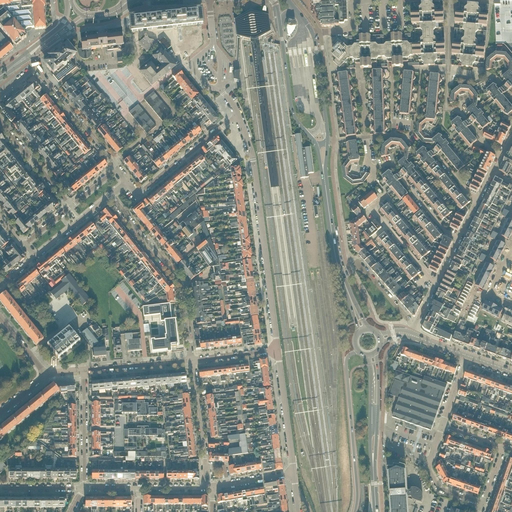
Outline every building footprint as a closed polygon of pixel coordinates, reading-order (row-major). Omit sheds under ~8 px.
[(1,12),(0,12),(0,27),(16,47),(27,38),(23,33),(27,29),(27,30),(28,30),(29,29),(29,28),(35,28),(35,30),(46,29),(43,7),(45,7),(44,0),(0,0),(0,6),(1,12)] [(313,0),(314,3),(322,3),(323,27),(335,27),(335,26),(339,26),(340,25),(340,24),(344,24),(344,20),(348,20),(347,2),(340,2),(339,0),(313,0)] [(511,0),(499,1),(498,1),(494,1),(494,2),(494,5),(495,12),(495,28),(496,44),(497,44),(501,44),(504,44),(509,50),(511,53),(511,0)] [(444,23),(443,12),(438,12),(438,7),(435,7),(433,5),(433,2),(422,2),(422,5),(420,8),(417,8),(417,13),(412,13),(412,24),(417,24),(417,29),(421,29),(423,31),(423,34),(434,34),(434,31),(436,28),(439,28),(439,23),(444,23)] [(487,27),(488,16),(483,15),(484,10),(481,10),(479,7),(479,4),(468,3),(468,6),(465,8),(462,8),(462,13),(457,13),(456,23),(461,24),(460,29),(463,30),(465,32),(465,35),(476,36),(476,33),(479,31),(482,31),(482,26),(487,27)] [(131,17),(130,18),(131,26),(131,28),(131,31),(132,31),(132,32),(133,32),(133,31),(137,31),(138,31),(142,30),(142,31),(143,30),(147,30),(148,30),(147,30),(152,29),(157,29),(162,28),(167,27),(167,28),(167,27),(172,27),(177,26),(177,27),(177,26),(181,26),(182,26),(187,25),(187,26),(187,25),(192,25),(197,24),(200,24),(202,24),(203,23),(201,10),(201,9),(200,9),(200,10),(196,10),(195,10),(191,11),(191,10),(190,11),(186,11),(185,11),(181,12),(180,12),(176,12),(175,12),(171,13),(170,13),(166,14),(166,13),(165,13),(165,14),(161,14),(160,14),(156,15),(156,14),(155,14),(155,15),(151,15),(150,15),(151,15),(146,16),(146,15),(146,16),(141,16),(136,17),(131,17)] [(269,16),(268,15),(255,12),(251,11),(246,13),(235,20),(234,20),(234,21),(235,21),(237,35),(236,36),(237,36),(237,38),(238,38),(240,39),(240,37),(250,40),(255,41),(259,38),(263,36),(271,31),(270,31),(270,28),(271,27),(271,25),(269,25),(268,16),(269,16)] [(293,21),(291,21),(289,21),(288,24),(287,26),(287,28),(288,34),(289,35),(291,34),(294,30),(295,27),(296,27),(295,21),(293,21)] [(152,39),(147,33),(146,32),(142,35),(143,37),(136,42),(147,55),(157,46),(159,44),(154,38),(152,39)] [(13,49),(1,35),(0,33),(0,40),(1,42),(9,52),(11,51),(12,51),(13,50),(13,49)] [(120,46),(123,45),(122,34),(106,36),(106,35),(105,35),(104,35),(104,36),(100,36),(99,36),(98,36),(98,37),(81,39),(83,49),(79,50),(79,54),(79,55),(79,56),(80,56),(80,57),(81,59),(83,59),(84,60),(86,60),(88,59),(89,58),(90,58),(90,57),(91,56),(91,55),(91,54),(91,49),(101,48),(101,49),(103,49),(102,48),(107,47),(107,51),(113,50),(124,49),(120,49),(120,46)] [(445,54),(445,44),(440,44),(439,38),(436,39),(434,37),(434,34),(423,34),(423,37),(421,39),(418,39),(418,45),(413,45),(414,56),(419,56),(419,61),(422,61),(424,63),(424,66),(435,66),(435,62),(437,60),(440,60),(440,54),(445,54)] [(413,45),(410,45),(408,43),(408,40),(403,40),(402,35),(391,35),(391,40),(386,41),(386,44),(384,46),(381,46),(382,57),(385,57),(387,59),(387,62),(393,62),(393,67),(403,66),(403,62),(409,61),(409,58),(411,56),(414,56),(413,45)] [(484,58),(485,47),(480,47),(481,41),(478,41),(476,39),(476,36),(465,35),(465,38),(462,40),(459,39),(459,45),(454,44),(453,55),(458,55),(457,61),(460,61),(462,64),(462,67),(473,68),(473,65),(475,63),(479,63),(479,58),(484,58)] [(372,63),(377,63),(377,59),(379,57),(382,57),(381,46),(378,46),(376,44),(376,41),(371,41),(371,36),(360,36),(360,42),(354,42),(354,45),(352,47),(350,47),(350,58),(353,58),(355,60),(355,63),(361,63),(361,68),(372,68),(372,63)] [(259,38),(255,41),(250,40),(251,41),(251,44),(271,189),(275,188),(279,187),(259,43),(259,41),(259,38)] [(350,47),(347,47),(339,39),(333,45),(336,48),(333,51),(336,53),(333,56),(336,59),(334,62),(340,68),(348,58),(350,58),(350,47)] [(6,55),(9,53),(8,53),(9,52),(1,42),(0,42),(0,43),(0,44),(0,48),(6,55)] [(75,54),(70,48),(68,45),(67,45),(67,46),(46,63),(45,63),(45,64),(52,72),(54,75),(53,76),(59,82),(64,78),(76,68),(69,60),(70,60),(71,61),(71,60),(73,58),(72,56),(74,54),(75,54)] [(164,53),(163,53),(161,50),(153,57),(157,62),(158,61),(163,67),(162,68),(160,66),(156,69),(158,70),(157,71),(151,64),(141,72),(151,85),(152,86),(176,67),(171,61),(169,58),(164,53)] [(496,62),(498,61),(496,53),(487,60),(493,63),(493,62),(495,61),(496,62)] [(504,59),(507,54),(496,53),(498,61),(501,61),(501,59),(504,59)] [(493,63),(487,60),(486,71),(495,68),(494,65),(492,65),(493,63)] [(373,92),(384,92),(384,89),(386,86),(384,84),(384,82),(383,80),(383,78),(386,76),(386,75),(383,73),(383,70),(372,71),(372,73),(370,76),(372,79),(372,81),(373,82),(373,84),(370,87),(373,89),(373,92)] [(505,79),(511,73),(511,72),(507,70),(505,72),(504,71),(501,71),(504,80),(505,80),(505,79)] [(181,72),(180,72),(180,71),(172,77),(175,80),(166,87),(168,89),(172,86),(183,76),(184,76),(182,74),(182,73),(181,72)] [(401,93),(412,94),(413,91),(415,89),(416,89),(415,89),(413,86),(413,84),(414,81),(416,78),(417,78),(416,78),(414,75),(414,73),(403,71),(403,74),(400,77),(403,80),(402,83),(402,85),(399,87),(402,90),(401,93)] [(340,95),(351,93),(351,91),(353,88),(350,86),(350,83),(349,80),(352,78),(352,77),(349,75),(348,72),(337,74),(338,77),(336,79),(336,80),(339,82),(339,84),(339,87),(337,90),(340,92),(340,95)] [(511,73),(505,79),(505,80),(508,83),(503,87),(506,90),(507,92),(511,88),(511,73)] [(425,95),(439,96),(439,94),(441,91),(442,91),(439,88),(440,85),(440,83),(442,81),(443,81),(440,78),(441,75),(430,74),(429,77),(427,79),(426,79),(427,79),(429,82),(429,84),(429,85),(428,87),(426,90),(425,90),(426,90),(428,93),(428,95),(425,95)] [(186,78),(185,78),(183,76),(172,86),(173,87),(176,85),(178,84),(180,87),(188,80),(186,78)] [(189,83),(189,82),(188,80),(180,87),(184,91),(191,86),(189,83)] [(34,81),(33,81),(29,84),(29,85),(41,99),(45,96),(43,94),(44,93),(37,84),(36,84),(34,81)] [(73,87),(75,85),(78,83),(76,81),(72,85),(69,82),(66,85),(65,84),(63,86),(64,87),(63,87),(67,92),(73,87)] [(497,86),(489,82),(487,85),(488,86),(487,87),(486,88),(488,93),(496,87),(497,86)] [(37,102),(41,99),(29,85),(28,86),(27,86),(25,87),(25,88),(31,95),(33,93),(37,98),(35,100),(37,102)] [(193,88),(191,86),(184,91),(182,92),(180,94),(176,97),(178,100),(186,93),(188,96),(195,89),(194,88),(193,88)] [(460,96),(463,95),(460,86),(452,93),(457,96),(459,94),(460,96)] [(468,93),(471,87),(460,86),(463,95),(466,94),(466,92),(468,92),(468,93)] [(70,97),(77,91),(73,87),(67,92),(69,94),(68,95),(70,97)] [(469,98),(478,96),(471,87),(468,93),(470,94),(469,96),(469,98)] [(499,91),(496,87),(488,93),(494,100),(498,106),(506,99),(503,95),(506,93),(507,92),(506,90),(503,87),(502,88),(499,91)] [(28,96),(31,95),(25,88),(24,88),(23,89),(23,90),(21,91),(33,105),(36,103),(34,101),(33,102),(28,96)] [(80,89),(77,91),(70,97),(72,99),(74,101),(83,94),(86,91),(85,90),(82,92),(80,89)] [(185,106),(192,100),(198,95),(197,93),(197,91),(195,89),(188,96),(186,97),(188,100),(184,104),(185,106)] [(33,106),(33,105),(21,91),(20,92),(19,92),(17,93),(17,94),(23,101),(29,109),(33,106)] [(384,92),(373,92),(373,95),(371,97),(370,97),(371,97),(373,100),(373,102),(373,105),(371,108),(374,110),(374,113),(385,113),(385,110),(387,107),(384,105),(384,103),(384,102),(384,101),(384,99),(387,97),(387,96),(384,94),(384,92)] [(351,93),(340,95),(341,98),(339,100),(338,100),(338,101),(339,101),(341,103),(342,105),(342,108),(340,111),(343,113),(343,116),(354,114),(354,112),(356,109),(353,107),(353,104),(352,101),(354,98),(355,98),(354,98),(352,96),(351,93)] [(412,96),(412,94),(401,93),(401,95),(398,98),(401,101),(400,103),(400,104),(400,106),(397,108),(400,111),(399,114),(410,115),(411,112),(413,110),(414,110),(413,110),(411,107),(411,105),(411,104),(412,102),(414,99),(415,99),(414,99),(412,96)] [(457,96),(452,93),(451,104),(460,102),(459,99),(457,98),(457,96)] [(20,103),(23,101),(17,94),(17,95),(16,95),(15,96),(13,98),(23,110),(25,109),(20,103)] [(78,106),(87,98),(83,94),(74,101),(76,103),(76,104),(78,106)] [(438,99),(439,96),(425,95),(425,97),(426,99),(425,100),(424,100),(425,100),(427,103),(427,105),(426,108),(424,111),(423,111),(424,111),(426,114),(426,116),(431,117),(437,117),(437,115),(439,113),(440,113),(440,112),(439,112),(437,110),(438,106),(438,104),(440,102),(441,102),(440,102),(438,99)] [(49,97),(48,97),(46,96),(35,105),(37,107),(42,102),(43,104),(49,99),(50,98),(49,97)] [(200,96),(199,96),(191,102),(194,105),(191,107),(193,109),(195,107),(203,100),(201,98),(202,97),(200,96)] [(477,106),(478,96),(469,98),(470,101),(472,101),(472,103),(472,104),(477,106)] [(25,112),(23,110),(13,98),(11,99),(9,100),(9,101),(18,112),(20,110),(21,112),(19,113),(21,115),(25,112)] [(52,101),(51,101),(49,99),(43,104),(38,109),(40,111),(45,106),(46,108),(53,103),(52,103),(53,102),(52,101)] [(501,110),(509,103),(506,99),(498,106),(501,110)] [(192,117),(197,113),(207,105),(205,103),(205,102),(204,101),(203,101),(203,100),(195,107),(198,110),(191,116),(192,117)] [(19,113),(18,112),(9,101),(5,104),(17,118),(21,115),(19,113)] [(88,105),(84,101),(78,106),(79,108),(80,108),(82,110),(88,105)] [(92,105),(94,103),(93,101),(88,105),(82,110),(84,113),(83,113),(85,115),(93,108),(95,107),(92,105)] [(5,104),(4,104),(4,103),(2,105),(3,105),(1,107),(1,108),(3,112),(6,117),(7,117),(12,123),(17,118),(5,104)] [(55,104),(54,105),(53,103),(46,108),(41,112),(43,114),(48,110),(50,112),(56,107),(55,106),(56,106),(55,104)] [(511,107),(511,106),(509,103),(501,110),(505,114),(511,107)] [(469,113),(477,106),(472,104),(470,105),(469,104),(466,105),(468,114),(470,113),(469,113)] [(209,107),(208,107),(207,105),(197,113),(198,115),(200,113),(203,116),(210,109),(210,108),(209,107)] [(89,120),(102,110),(103,108),(102,106),(96,111),(93,108),(85,115),(87,118),(88,117),(89,120)] [(479,125),(487,119),(482,112),(481,111),(477,106),(469,113),(470,113),(473,117),(468,120),(470,123),(472,125),(476,121),(479,125)] [(45,121),(46,121),(59,110),(57,109),(57,108),(57,107),(56,107),(50,112),(47,114),(48,116),(44,119),(45,121)] [(203,124),(204,122),(214,114),(213,112),(213,111),(212,110),(211,110),(210,109),(203,116),(205,119),(203,121),(201,122),(203,124)] [(55,119),(62,114),(61,113),(61,112),(60,112),(59,110),(46,121),(47,123),(54,117),(55,119)] [(101,112),(103,111),(102,110),(89,120),(91,122),(93,125),(99,119),(97,116),(100,114),(99,114),(102,112),(101,112)] [(26,115),(25,114),(24,113),(12,123),(15,127),(21,122),(20,120),(24,117),(26,115)] [(385,113),(374,113),(374,116),(371,118),(371,119),(371,118),(374,121),(374,124),(374,126),(372,129),(374,132),(375,134),(386,134),(386,131),(388,129),(388,128),(385,126),(385,124),(385,123),(385,122),(385,120),(387,118),(388,118),(387,118),(385,115),(385,113)] [(53,127),(65,117),(62,114),(55,119),(57,121),(52,125),(53,127)] [(217,116),(216,116),(214,114),(204,122),(203,124),(200,126),(203,131),(206,129),(204,126),(209,121),(212,124),(214,125),(216,123),(215,122),(218,119),(218,118),(218,117),(217,116)] [(354,114),(343,116),(344,118),(341,121),(341,122),(344,124),(345,126),(345,129),(343,132),(346,134),(346,137),(357,136),(357,133),(359,130),(356,128),(356,125),(355,122),(357,119),(355,117),(354,114)] [(460,120),(462,120),(453,115),(452,118),(453,119),(451,121),(452,127),(460,120)] [(427,122),(426,116),(417,123),(425,127),(426,125),(425,124),(427,122)] [(437,117),(431,117),(426,116),(427,122),(430,122),(429,124),(432,125),(437,117)] [(65,118),(65,117),(53,127),(55,129),(60,125),(61,126),(67,121),(67,120),(66,119),(65,118)] [(31,120),(32,119),(30,118),(23,124),(21,122),(15,127),(18,131),(31,120)] [(97,129),(108,120),(106,118),(102,122),(99,119),(93,125),(95,127),(97,129)] [(483,129),(491,123),(487,119),(479,125),(483,129)] [(28,126),(32,122),(31,120),(18,131),(19,131),(19,130),(21,129),(22,130),(21,131),(23,133),(29,127),(28,126)] [(463,124),(460,120),(452,127),(458,133),(463,139),(470,132),(467,129),(471,125),(472,125),(470,123),(468,120),(467,121),(463,124)] [(68,122),(67,121),(61,126),(62,128),(58,132),(59,134),(70,125),(69,123),(68,122)] [(102,134),(114,124),(116,123),(114,121),(108,126),(107,124),(98,130),(99,131),(98,132),(99,133),(100,133),(102,134)] [(40,124),(39,122),(35,125),(31,129),(29,127),(23,133),(24,135),(25,134),(26,136),(37,127),(38,126),(40,124)] [(195,138),(197,137),(197,136),(198,135),(189,124),(188,123),(186,125),(189,128),(187,129),(194,138),(195,137),(195,138)] [(197,126),(195,128),(191,123),(189,124),(198,135),(199,134),(200,134),(201,133),(201,132),(202,132),(197,126)] [(424,130),(425,127),(417,123),(416,134),(422,132),(422,130),(424,130)] [(511,127),(509,126),(503,123),(501,128),(508,132),(511,127)] [(109,131),(116,126),(114,124),(102,134),(103,136),(103,137),(104,138),(105,138),(111,133),(109,131)] [(72,126),(70,125),(59,134),(61,136),(66,132),(67,133),(73,128),(73,127),(72,126)] [(34,133),(38,129),(37,127),(26,136),(27,137),(27,138),(29,140),(35,134),(34,133)] [(191,141),(182,130),(179,127),(178,129),(184,136),(182,138),(187,144),(188,143),(188,144),(189,143),(189,142),(191,141)] [(488,132),(490,128),(488,127),(484,136),(501,146),(506,137),(498,133),(496,131),(494,135),(488,132)] [(74,129),(73,128),(67,133),(68,135),(64,139),(65,141),(76,132),(75,131),(75,130),(74,129)] [(506,137),(508,132),(501,128),(498,133),(506,137)] [(121,134),(124,131),(123,129),(120,132),(108,142),(109,144),(110,145),(111,146),(117,141),(122,137),(119,134),(121,133),(121,134)] [(185,131),(183,129),(182,130),(191,141),(192,140),(193,140),(194,139),(194,138),(187,129),(185,131)] [(32,143),(42,134),(45,132),(43,130),(40,132),(41,132),(37,136),(35,134),(29,140),(30,142),(31,141),(32,143)] [(108,142),(120,132),(119,130),(116,132),(114,130),(111,133),(105,138),(105,139),(105,140),(106,140),(108,142)] [(182,138),(180,140),(173,131),(172,133),(183,147),(185,146),(187,145),(187,144),(182,138)] [(77,133),(76,132),(65,141),(60,146),(61,147),(71,139),(73,141),(79,136),(79,135),(78,133),(77,133)] [(423,134),(422,133),(422,132),(416,134),(423,143),(427,135),(425,133),(423,134)] [(442,136),(434,132),(433,135),(434,136),(432,138),(434,144),(435,143),(442,136)] [(466,143),(474,137),(470,132),(463,139),(466,143)] [(182,148),(183,147),(172,133),(170,134),(177,142),(175,144),(180,150),(181,150),(182,149),(182,148)] [(44,136),(43,136),(42,134),(32,143),(33,144),(32,144),(34,146),(44,139),(42,137),(44,136)] [(302,149),(301,136),(300,134),(295,135),(301,179),(309,177),(308,174),(314,173),(310,148),(302,149)] [(429,138),(430,136),(427,135),(423,143),(434,144),(432,138),(429,138)] [(80,136),(79,136),(73,141),(74,142),(69,146),(71,148),(82,139),(81,138),(81,137),(80,136)] [(445,155),(452,149),(447,142),(442,136),(435,143),(438,147),(433,150),(435,153),(437,155),(441,151),(445,155)] [(121,146),(130,139),(129,137),(125,140),(114,149),(115,151),(115,152),(116,153),(117,153),(123,148),(121,146)] [(218,137),(217,137),(208,144),(210,147),(207,150),(204,147),(202,149),(206,154),(220,142),(219,140),(219,139),(218,137)] [(469,147),(477,141),(474,137),(466,143),(469,147)] [(47,139),(45,141),(44,139),(34,146),(36,148),(38,149),(48,141),(47,139)] [(84,141),(83,141),(82,139),(71,148),(73,150),(77,146),(79,148),(85,143),(85,142),(84,141)] [(114,149),(125,140),(123,139),(118,143),(117,141),(111,146),(111,147),(112,148),(114,149)] [(391,149),(394,148),(391,139),(383,146),(388,149),(390,148),(391,149)] [(399,146),(402,140),(391,139),(394,148),(397,147),(397,145),(399,146)] [(409,149),(405,143),(402,140),(399,146),(401,148),(400,149),(400,152),(409,149)] [(45,146),(49,143),(48,141),(38,149),(39,151),(38,151),(40,153),(46,148),(45,146)] [(171,143),(169,141),(167,142),(176,153),(177,152),(178,152),(179,151),(179,150),(180,150),(175,144),(173,141),(171,143)] [(175,154),(176,153),(167,142),(166,143),(168,146),(166,148),(167,150),(168,150),(173,156),(173,155),(174,156),(175,155),(175,154)] [(224,144),(223,144),(221,142),(210,151),(212,153),(215,151),(217,153),(225,147),(225,146),(224,144)] [(86,143),(85,143),(79,148),(80,149),(75,153),(77,155),(88,146),(87,145),(87,144),(86,143)] [(7,147),(8,147),(6,145),(0,149),(0,150),(1,152),(0,152),(0,155),(8,149),(7,147)] [(43,156),(54,148),(55,147),(54,145),(51,147),(50,145),(46,148),(40,153),(41,155),(42,155),(43,156)] [(165,162),(166,162),(167,162),(168,161),(168,160),(169,159),(160,148),(157,145),(156,146),(160,152),(159,153),(160,156),(165,162)] [(426,151),(427,150),(418,145),(417,148),(418,149),(416,151),(418,157),(425,150),(426,151)] [(90,148),(89,148),(88,146),(77,155),(78,157),(83,153),(85,155),(91,150),(91,149),(90,148)] [(388,149),(383,146),(382,158),(391,155),(390,152),(388,152),(388,149)] [(496,157),(476,147),(474,146),(469,151),(481,156),(481,155),(486,157),(485,159),(493,162),(496,157)] [(167,150),(166,152),(162,147),(160,148),(169,159),(170,158),(171,158),(172,157),(172,156),(173,156),(168,150),(167,150)] [(226,147),(225,147),(217,153),(219,156),(216,159),(218,161),(229,152),(227,150),(228,149),(226,147)] [(51,153),(55,150),(54,148),(43,156),(44,158),(46,160),(52,155),(51,153)] [(10,150),(8,149),(0,155),(0,158),(4,155),(5,157),(12,152),(10,150)] [(403,157),(408,159),(409,149),(400,152),(401,154),(403,154),(403,157)] [(448,159),(456,153),(452,149),(445,155),(448,159)] [(429,154),(426,151),(425,150),(418,157),(423,163),(428,169),(432,165),(436,162),(435,162),(432,159),(437,155),(435,153),(433,150),(433,151),(429,154)] [(13,154),(12,152),(5,157),(7,159),(3,162),(4,164),(14,156),(13,154)] [(100,160),(93,152),(91,154),(95,157),(102,166),(103,168),(105,167),(107,166),(107,165),(102,159),(100,160)] [(232,154),(231,153),(229,152),(218,161),(220,163),(223,160),(225,163),(233,156),(232,156),(233,155),(232,154)] [(49,163),(59,155),(58,153),(54,157),(52,155),(46,160),(47,162),(48,162),(49,163)] [(140,155),(140,154),(139,153),(134,157),(132,155),(124,162),(124,163),(125,164),(126,164),(127,166),(140,155)] [(160,156),(158,157),(155,153),(153,154),(154,156),(162,165),(163,164),(165,163),(165,162),(160,156)] [(452,163),(459,157),(456,153),(448,159),(452,163)] [(158,168),(159,168),(161,167),(161,166),(162,165),(154,156),(153,154),(151,156),(152,157),(153,158),(151,160),(153,162),(158,168)] [(60,158),(61,157),(59,155),(49,163),(50,165),(51,167),(61,159),(60,158)] [(134,162),(141,157),(140,155),(127,166),(128,166),(128,167),(129,169),(129,168),(130,169),(136,164),(134,162)] [(205,161),(202,157),(200,155),(199,155),(198,155),(197,156),(197,157),(196,158),(203,166),(205,169),(207,167),(203,163),(205,161)] [(16,157),(15,157),(14,156),(4,164),(5,166),(10,162),(11,164),(18,159),(16,157)] [(234,157),(233,156),(225,163),(227,165),(224,168),(226,170),(237,161),(235,159),(235,158),(234,157)] [(103,168),(102,166),(95,157),(93,159),(97,164),(95,165),(100,171),(103,169),(102,169),(103,168)] [(358,166),(360,158),(360,157),(359,157),(349,159),(352,164),(355,163),(355,165),(358,166)] [(401,166),(408,159),(403,157),(401,159),(400,157),(397,158),(399,167),(401,166)] [(455,167),(463,161),(459,157),(452,163),(455,167)] [(205,169),(203,166),(196,158),(194,159),(193,159),(192,160),(193,161),(192,161),(196,166),(197,167),(199,166),(203,170),(205,169)] [(19,161),(18,159),(11,164),(13,166),(8,169),(10,171),(20,163),(19,161)] [(60,166),(65,162),(63,160),(62,161),(61,159),(51,167),(53,170),(54,169),(55,170),(60,166)] [(352,164),(349,159),(342,167),(351,170),(352,167),(350,166),(352,164)] [(409,179),(414,176),(418,172),(413,166),(408,160),(408,159),(401,166),(404,170),(399,174),(401,176),(403,178),(407,174),(410,178),(409,179)] [(490,168),(493,162),(485,159),(483,164),(487,166),(490,168)] [(132,172),(145,162),(143,160),(137,166),(136,164),(130,169),(129,170),(131,171),(132,172)] [(89,162),(88,161),(86,162),(88,163),(90,166),(96,174),(97,173),(98,173),(100,172),(99,171),(100,171),(95,165),(93,167),(89,162)] [(192,161),(192,162),(191,161),(190,162),(190,163),(188,164),(190,166),(197,175),(199,174),(195,169),(197,167),(196,166),(192,161)] [(458,172),(466,165),(463,161),(455,167),(458,172)] [(64,165),(66,163),(65,162),(60,166),(55,170),(52,172),(55,176),(62,171),(60,169),(64,165)] [(146,163),(145,162),(132,172),(134,174),(133,174),(134,176),(135,175),(135,176),(141,171),(140,169),(144,166),(144,165),(146,163)] [(239,166),(238,164),(236,162),(229,169),(229,171),(231,171),(231,174),(241,173),(240,170),(239,170),(239,167),(239,166)] [(449,186),(453,182),(445,172),(436,162),(432,165),(440,175),(449,186)] [(508,175),(511,166),(504,162),(499,171),(508,175)] [(22,164),(21,164),(20,163),(10,171),(11,173),(16,170),(17,171),(23,166),(22,164)] [(96,174),(90,166),(88,163),(86,165),(89,169),(88,171),(93,177),(95,175),(96,174)] [(197,175),(190,166),(188,164),(187,166),(186,165),(184,167),(185,167),(184,168),(189,174),(192,172),(196,177),(197,175)] [(490,168),(487,166),(483,164),(480,169),(487,173),(490,168)] [(445,189),(449,186),(440,175),(432,165),(428,169),(436,178),(445,189)] [(25,168),(24,166),(23,166),(17,171),(19,173),(14,177),(16,178),(26,170),(25,168)] [(82,168),(80,166),(78,167),(80,170),(89,180),(90,179),(91,179),(93,178),(92,177),(93,177),(88,171),(86,172),(82,168)] [(138,179),(150,169),(149,167),(143,172),(141,171),(135,176),(136,176),(135,177),(136,178),(137,178),(138,179)] [(154,169),(152,167),(152,168),(150,169),(138,179),(139,181),(140,183),(141,182),(141,183),(145,180),(147,179),(146,178),(147,178),(146,176),(154,169)] [(350,172),(351,170),(342,167),(344,178),(349,175),(349,173),(350,172)] [(187,176),(189,174),(184,168),(183,169),(182,168),(181,169),(181,170),(180,171),(189,182),(191,181),(187,176)] [(391,174),(392,173),(384,168),(383,171),(384,173),(382,174),(383,180),(391,174)] [(58,179),(69,171),(67,169),(63,172),(62,171),(55,176),(58,179)] [(467,173),(468,172),(464,169),(461,172),(475,179),(483,183),(485,178),(477,174),(476,178),(467,173)] [(485,178),(487,173),(480,169),(477,174),(485,178)] [(28,171),(27,171),(26,170),(16,178),(17,180),(21,177),(23,178),(29,173),(28,171)] [(88,181),(89,180),(80,170),(78,171),(82,175),(80,177),(85,183),(86,183),(88,181)] [(187,184),(189,182),(180,171),(178,173),(177,172),(176,173),(176,174),(176,175),(181,181),(183,179),(187,184)] [(370,174),(361,172),(361,175),(362,176),(361,178),(360,178),(363,183),(370,174)] [(430,196),(435,192),(426,182),(418,172),(414,176),(421,185),(430,196)] [(30,176),(31,175),(29,173),(23,178),(24,180),(18,185),(20,187),(21,186),(32,177),(30,176)] [(80,177),(78,178),(75,174),(73,175),(82,186),(83,185),(84,185),(85,184),(85,183),(80,177)] [(391,174),(383,180),(388,186),(390,188),(394,192),(401,186),(398,182),(401,180),(402,178),(403,178),(401,176),(399,174),(398,174),(397,175),(394,177),(391,174)] [(80,187),(82,186),(73,175),(71,177),(75,181),(73,183),(78,189),(79,189),(80,188),(80,187)] [(175,175),(174,175),(174,176),(172,178),(181,189),(183,187),(181,185),(183,183),(181,181),(176,175),(175,175)] [(351,177),(349,175),(344,178),(353,185),(355,176),(352,175),(351,177)] [(358,178),(358,177),(355,176),(353,185),(363,183),(360,178),(358,178)] [(426,199),(430,196),(421,185),(414,176),(409,179),(416,187),(417,189),(419,191),(426,199)] [(33,178),(33,179),(32,177),(21,186),(23,187),(27,184),(29,186),(35,180),(33,178)] [(64,180),(62,178),(62,177),(59,180),(63,185),(62,185),(67,191),(66,192),(68,194),(69,194),(70,195),(74,192),(66,181),(64,180)] [(179,190),(181,189),(172,178),(171,179),(170,179),(169,180),(169,181),(168,181),(173,187),(175,189),(177,188),(179,190)] [(503,184),(504,182),(496,178),(493,182),(501,186),(504,188),(511,191),(511,189),(511,185),(510,185),(509,187),(503,184)] [(9,181),(8,179),(6,181),(3,182),(0,185),(0,191),(2,189),(1,188),(7,182),(9,181)] [(480,188),(483,183),(475,179),(473,184),(480,188)] [(36,183),(37,182),(35,180),(29,186),(30,187),(26,191),(27,193),(40,182),(37,184),(36,183)] [(73,183),(71,184),(67,180),(66,181),(74,192),(76,191),(77,190),(78,189),(73,183)] [(175,189),(173,187),(168,181),(165,184),(170,190),(172,192),(174,191),(177,195),(179,194),(175,189)] [(37,191),(43,186),(40,182),(27,193),(29,194),(31,192),(31,193),(35,189),(37,191)] [(459,198),(466,206),(471,202),(470,202),(462,193),(453,182),(449,186),(458,196),(459,198)] [(509,196),(510,194),(503,190),(504,188),(501,186),(493,182),(491,187),(502,192),(509,196)] [(168,192),(170,190),(165,184),(161,187),(172,200),(173,198),(168,192)] [(478,193),(480,188),(473,184),(470,189),(478,193)] [(13,191),(15,188),(13,186),(9,190),(0,197),(0,198),(0,199),(2,202),(8,197),(7,195),(11,191),(12,190),(13,191)] [(35,198),(46,190),(43,186),(37,191),(38,193),(34,196),(35,198)] [(397,196),(405,190),(401,186),(394,192),(397,196)] [(462,210),(466,206),(459,198),(458,196),(449,186),(445,189),(453,199),(462,209),(461,210),(462,210)] [(170,201),(172,200),(161,187),(158,190),(166,200),(168,198),(170,201)] [(505,199),(506,197),(501,194),(502,192),(491,187),(489,191),(501,197),(505,199)] [(0,197),(9,190),(8,188),(4,191),(2,189),(0,191),(0,197)] [(49,194),(46,190),(42,194),(45,197),(55,208),(58,205),(57,204),(58,203),(56,200),(55,201),(50,194),(49,194)] [(164,201),(166,200),(158,190),(154,193),(164,205),(166,204),(164,201)] [(400,200),(408,194),(405,190),(397,196),(400,200)] [(499,201),(500,199),(501,197),(489,191),(487,196),(499,201)] [(373,192),(371,194),(369,192),(367,194),(368,196),(373,202),(378,198),(376,196),(373,192)] [(439,206),(447,217),(452,213),(452,212),(451,213),(443,203),(435,192),(430,196),(439,206)] [(164,205),(154,193),(151,196),(156,202),(159,206),(161,204),(164,208),(165,206),(164,205)] [(4,203),(5,205),(15,197),(17,196),(16,194),(14,195),(9,198),(8,197),(2,202),(3,204),(4,203)] [(154,204),(156,202),(151,196),(147,199),(158,212),(159,210),(154,204)] [(362,198),(361,196),(358,199),(360,201),(359,202),(360,203),(357,205),(359,208),(361,206),(364,209),(369,206),(362,198)] [(369,206),(373,202),(368,196),(366,198),(365,196),(362,198),(369,206)] [(407,205),(412,201),(408,196),(403,200),(397,205),(399,207),(405,202),(407,205)] [(430,196),(426,199),(433,208),(434,210),(443,220),(442,220),(443,220),(445,219),(447,217),(439,206),(430,196)] [(484,200),(492,204),(497,206),(499,202),(499,201),(487,196),(484,200)] [(15,197),(5,205),(3,207),(6,210),(12,206),(10,204),(14,201),(14,200),(16,198),(15,197)] [(54,208),(55,208),(45,197),(44,199),(47,203),(45,204),(51,211),(53,209),(52,209),(54,207),(54,208)] [(143,210),(150,204),(146,199),(134,209),(133,210),(136,215),(143,210)] [(497,209),(491,206),(492,204),(484,200),(482,205),(492,209),(500,213),(502,209),(501,208),(500,208),(498,207),(497,209)] [(9,214),(19,206),(20,204),(22,203),(20,201),(13,207),(12,206),(6,210),(7,212),(9,214)] [(405,215),(411,210),(416,206),(412,201),(407,205),(409,208),(406,210),(407,210),(404,213),(405,215)] [(45,204),(43,206),(40,202),(38,203),(46,213),(48,212),(49,212),(51,211),(45,204)] [(45,214),(46,213),(38,203),(36,205),(40,209),(38,210),(43,217),(45,215),(45,214)] [(402,227),(406,224),(390,204),(390,203),(385,207),(402,227)] [(12,218),(18,213),(19,211),(18,209),(22,206),(20,204),(19,206),(9,214),(10,215),(12,218)] [(361,212),(360,210),(354,204),(352,205),(354,208),(352,210),(357,216),(361,212)] [(139,218),(153,207),(151,205),(144,211),(143,210),(136,215),(139,218)] [(498,218),(499,216),(492,213),(492,212),(491,212),(492,209),(482,205),(480,209),(491,214),(495,217),(498,218)] [(415,215),(420,210),(416,206),(411,210),(405,215),(409,219),(411,218),(409,216),(408,215),(412,212),(415,215)] [(466,217),(469,210),(466,206),(462,210),(458,213),(466,217)] [(147,215),(154,209),(153,207),(139,218),(142,222),(148,217),(147,215)] [(244,210),(245,210),(245,207),(233,208),(232,209),(232,212),(224,213),(223,213),(223,214),(223,216),(229,215),(245,213),(244,210)] [(402,227),(385,207),(381,210),(381,211),(381,210),(398,231),(402,227)] [(38,210),(35,212),(32,208),(30,209),(34,214),(39,220),(39,221),(44,217),(43,217),(38,210)] [(100,221),(111,212),(108,209),(104,212),(103,211),(101,213),(103,216),(99,218),(98,219),(100,221)] [(488,219),(491,214),(480,209),(478,214),(485,217),(488,219)] [(197,218),(201,215),(197,210),(179,225),(180,226),(183,230),(187,227),(189,225),(192,223),(195,220),(197,218)] [(423,210),(418,214),(426,223),(428,226),(435,234),(439,231),(430,220),(422,211),(423,210)] [(34,214),(32,215),(29,211),(27,213),(35,223),(37,221),(37,222),(39,220),(34,214)] [(107,221),(114,216),(111,212),(100,221),(101,223),(106,219),(107,221)] [(145,225),(158,214),(157,212),(155,213),(155,214),(152,217),(150,215),(148,217),(142,222),(145,225)] [(33,224),(35,223),(27,213),(25,214),(28,218),(27,220),(32,226),(34,224),(33,224)] [(463,222),(466,217),(458,213),(456,218),(463,222)] [(153,222),(159,216),(158,214),(145,225),(148,229),(154,224),(153,222)] [(418,214),(413,218),(414,218),(422,227),(431,238),(435,234),(428,226),(426,223),(418,214)] [(492,226),(493,225),(491,224),(492,223),(483,219),(485,217),(478,214),(476,218),(482,221),(492,226)] [(29,229),(19,219),(19,217),(16,215),(12,218),(21,229),(20,229),(22,232),(23,231),(24,233),(29,229)] [(363,224),(367,221),(362,215),(358,218),(360,221),(363,224)] [(117,220),(117,219),(114,216),(107,221),(109,223),(103,228),(105,230),(117,220)] [(27,220),(25,221),(21,217),(19,219),(29,229),(28,228),(29,227),(30,228),(32,226),(27,220)] [(363,224),(360,221),(358,218),(353,222),(359,228),(358,228),(363,224)] [(461,226),(463,222),(456,218),(453,223),(461,226)] [(481,224),(482,221),(476,218),(473,222),(483,228),(486,229),(487,227),(481,224)] [(118,221),(117,220),(105,230),(104,230),(106,232),(110,229),(111,231),(120,223),(119,223),(120,223),(118,221)] [(151,232),(161,224),(164,222),(163,220),(160,222),(156,225),(154,224),(148,229),(151,232)] [(370,238),(382,228),(376,221),(371,225),(368,227),(364,230),(370,238)] [(359,229),(359,228),(353,222),(350,224),(351,230),(359,229)] [(489,236),(490,234),(487,232),(485,232),(486,232),(482,230),(483,228),(473,222),(471,227),(489,236)] [(94,231),(96,229),(91,223),(91,224),(90,223),(89,224),(89,225),(87,226),(96,237),(98,236),(94,231)] [(121,224),(120,224),(120,223),(111,231),(113,232),(110,234),(112,236),(123,227),(122,226),(122,225),(121,224)] [(458,231),(461,226),(453,223),(451,228),(458,231)] [(154,236),(161,231),(159,229),(163,225),(161,224),(151,232),(152,234),(153,236),(154,236)] [(419,248),(423,244),(414,234),(406,224),(402,227),(409,235),(412,240),(419,248)] [(95,239),(96,237),(87,226),(86,227),(85,227),(84,228),(84,229),(89,235),(91,234),(95,239)] [(124,228),(123,227),(112,236),(110,237),(112,239),(116,236),(117,238),(126,231),(125,230),(125,229),(124,228)] [(193,235),(191,232),(187,227),(183,230),(182,231),(189,238),(193,235)] [(419,248),(412,240),(410,237),(402,227),(398,231),(406,241),(415,251),(419,248)] [(488,238),(489,236),(471,227),(469,232),(476,235),(477,232),(488,238)] [(87,237),(89,235),(84,229),(83,230),(83,229),(81,230),(81,231),(80,232),(89,243),(90,244),(92,243),(87,237)] [(504,230),(501,236),(509,240),(511,234),(504,230)] [(116,245),(118,243),(129,234),(128,233),(127,232),(126,231),(117,238),(119,240),(115,243),(116,245)] [(167,233),(165,231),(156,239),(157,239),(157,240),(158,241),(160,242),(170,234),(168,232),(167,233)] [(443,235),(442,235),(439,231),(435,234),(431,238),(434,242),(441,236),(443,235)] [(87,245),(89,243),(80,232),(79,233),(78,233),(77,234),(77,235),(76,235),(83,244),(85,242),(87,245)] [(399,256),(403,253),(386,233),(387,232),(386,232),(382,236),(399,256)] [(478,236),(477,237),(468,232),(465,239),(472,242),(474,243),(476,239),(479,240),(480,237),(478,236)] [(163,246),(172,239),(170,236),(172,234),(171,233),(170,234),(160,242),(161,244),(161,245),(162,246),(163,246)] [(130,236),(129,234),(118,243),(116,245),(118,247),(122,243),(123,245),(132,238),(131,237),(130,236)] [(81,245),(83,244),(76,235),(76,236),(75,235),(74,236),(74,237),(73,238),(82,249),(83,251),(84,252),(86,250),(81,245)] [(399,256),(382,236),(377,239),(378,240),(378,239),(395,260),(399,256)] [(449,250),(453,242),(441,236),(434,242),(441,246),(449,250)] [(83,251),(82,249),(73,238),(72,239),(72,238),(69,241),(74,247),(76,246),(82,253),(83,251)] [(133,239),(132,239),(132,238),(123,245),(125,247),(122,249),(124,251),(135,242),(134,240),(133,239)] [(221,279),(219,263),(210,238),(196,249),(206,262),(209,266),(209,267),(214,267),(214,272),(215,272),(215,274),(213,274),(212,275),(211,276),(210,277),(211,279),(211,280),(213,281),(214,281),(221,280),(221,279)] [(472,242),(465,239),(463,243),(473,248),(478,251),(479,249),(476,247),(477,244),(474,243),(472,242)] [(353,249),(361,245),(360,240),(352,241),(353,249)] [(72,249),(74,247),(69,241),(68,242),(68,241),(67,242),(67,243),(65,244),(77,258),(79,257),(72,249)] [(167,251),(177,242),(176,241),(173,243),(171,241),(164,247),(164,248),(165,250),(166,249),(167,251)] [(136,243),(135,242),(124,251),(123,252),(124,254),(128,251),(129,252),(131,251),(138,245),(137,245),(137,244),(136,243)] [(174,247),(178,244),(177,242),(167,251),(168,252),(168,253),(169,254),(170,254),(176,249),(174,247)] [(498,242),(495,247),(503,251),(506,246),(498,242)] [(476,255),(477,253),(472,251),(473,248),(463,243),(461,247),(472,253),(476,255)] [(77,258),(65,244),(64,245),(63,245),(62,246),(62,247),(61,247),(70,257),(71,255),(75,260),(77,258)] [(418,255),(426,248),(423,244),(419,248),(415,251),(418,255)] [(139,246),(138,246),(138,245),(131,251),(133,252),(128,256),(130,258),(141,249),(140,248),(140,247),(139,246)] [(364,246),(363,247),(361,245),(353,249),(359,255),(365,249),(364,249),(366,248),(364,246)] [(11,258),(15,264),(16,264),(18,263),(18,262),(19,261),(20,262),(25,259),(24,258),(25,257),(22,254),(21,254),(14,246),(6,252),(10,257),(12,256),(13,257),(11,259),(11,258)] [(172,258),(185,248),(183,246),(177,251),(176,249),(170,254),(170,255),(171,257),(172,258)] [(447,254),(449,250),(441,246),(439,251),(447,254)] [(476,261),(477,259),(471,256),(472,253),(461,247),(458,252),(465,255),(476,261)] [(495,247),(493,253),(500,257),(503,251),(495,247)] [(70,262),(71,261),(61,248),(59,249),(58,249),(57,250),(62,257),(64,255),(67,259),(70,262)] [(177,265),(184,259),(182,257),(184,255),(182,253),(186,250),(185,248),(172,258),(174,259),(173,260),(175,261),(177,264),(177,265)] [(362,258),(370,251),(372,250),(370,248),(366,251),(365,249),(359,255),(362,258)] [(430,252),(426,248),(418,255),(421,259),(421,260),(430,252)] [(142,250),(141,249),(130,258),(131,260),(134,258),(136,259),(144,253),(143,252),(144,252),(142,250)] [(4,254),(1,250),(0,250),(0,252),(2,254),(4,257),(12,267),(14,265),(14,266),(16,264),(15,264),(11,258),(9,260),(4,254)] [(60,258),(62,257),(57,250),(55,252),(54,254),(62,264),(64,262),(60,258)] [(365,262),(374,255),(377,251),(375,250),(372,253),(370,251),(362,258),(365,262)] [(444,259),(447,254),(439,251),(437,255),(444,259)] [(464,258),(465,255),(458,252),(456,257),(464,260),(468,262),(471,264),(473,262),(464,258)] [(145,254),(144,253),(136,259),(131,263),(133,265),(137,262),(138,263),(141,261),(147,256),(146,256),(147,255),(145,254)] [(411,263),(410,261),(403,253),(399,256),(407,266),(416,277),(420,273),(411,263)] [(493,253),(490,258),(498,262),(500,257),(493,253)] [(64,267),(62,264),(54,254),(52,255),(51,255),(50,256),(55,262),(57,261),(60,265),(61,265),(63,268),(64,267)] [(375,257),(374,255),(365,262),(368,266),(375,261),(379,257),(377,255),(375,257)] [(442,264),(444,259),(437,255),(434,260),(442,264)] [(53,263),(55,262),(50,256),(49,257),(49,258),(47,259),(57,272),(59,270),(53,263)] [(148,257),(147,257),(147,256),(141,261),(142,263),(138,267),(139,269),(150,260),(149,259),(149,258),(148,257)] [(378,263),(382,260),(385,257),(384,256),(376,262),(375,261),(368,266),(372,270),(378,263)] [(411,281),(416,277),(407,266),(399,256),(395,260),(403,270),(411,280),(411,281)] [(10,268),(12,267),(4,257),(2,258),(5,263),(4,264),(9,270),(11,269),(10,268)] [(181,269),(192,260),(194,259),(193,257),(186,262),(184,260),(178,265),(179,266),(180,268),(181,269)] [(465,267),(468,262),(464,260),(456,257),(454,261),(462,265),(465,267)] [(58,273),(57,272),(47,259),(46,260),(43,262),(50,270),(52,268),(53,271),(53,270),(57,274),(58,273)] [(382,267),(388,261),(387,259),(380,265),(378,263),(372,270),(375,273),(382,267)] [(151,261),(150,260),(139,269),(137,270),(139,272),(143,269),(144,271),(147,269),(153,264),(152,263),(153,263),(151,261)] [(185,273),(191,268),(194,265),(192,263),(193,262),(192,260),(181,269),(183,270),(182,271),(184,272),(185,273)] [(440,269),(442,264),(434,260),(432,265),(440,269)] [(392,265),(388,261),(382,267),(375,273),(378,277),(385,271),(383,269),(388,265),(390,267),(392,265)] [(459,269),(462,265),(454,261),(452,265),(459,269)] [(4,264),(2,265),(0,262),(0,266),(5,273),(6,271),(7,272),(9,270),(4,264)] [(40,264),(51,278),(52,276),(50,273),(48,271),(50,270),(43,262),(40,264)] [(40,264),(36,267),(39,270),(38,271),(41,274),(43,277),(46,275),(47,276),(49,279),(51,278),(40,264)] [(144,277),(145,276),(156,267),(155,266),(154,264),(153,264),(147,269),(148,271),(142,275),(144,277)] [(487,264),(484,270),(492,273),(495,268),(487,264)] [(395,269),(392,265),(390,267),(385,271),(378,277),(381,281),(395,269)] [(437,274),(440,269),(432,265),(429,270),(437,274)] [(459,269),(452,265),(449,270),(457,274),(461,275),(462,273),(457,271),(459,269)] [(188,277),(198,268),(197,266),(193,270),(191,268),(185,273),(185,274),(186,275),(187,275),(188,277)] [(149,279),(153,276),(159,271),(158,271),(158,270),(157,269),(157,268),(156,267),(145,276),(144,277),(141,279),(143,281),(148,277),(149,279)] [(191,281),(201,272),(198,268),(188,277),(189,278),(189,279),(190,280),(191,281)] [(38,277),(40,276),(35,269),(34,270),(33,270),(32,271),(32,272),(30,273),(41,285),(43,284),(38,277)] [(385,284),(398,273),(395,269),(381,281),(385,284)] [(455,278),(457,274),(449,270),(447,274),(455,278)] [(484,270),(481,275),(489,279),(492,273),(484,270)] [(150,284),(151,283),(162,275),(161,274),(161,273),(160,272),(159,272),(159,271),(153,276),(154,278),(148,283),(150,284)] [(41,285),(30,273),(29,274),(28,274),(27,275),(27,276),(32,282),(34,281),(38,285),(37,286),(40,288),(42,287),(41,285)] [(401,277),(401,276),(398,273),(385,284),(388,288),(401,277)] [(453,283),(455,278),(447,274),(445,279),(453,283)] [(82,306),(90,300),(69,275),(61,281),(63,283),(51,294),(56,300),(64,293),(66,295),(67,293),(66,292),(68,290),(82,306)] [(163,276),(162,275),(151,283),(154,287),(156,285),(165,278),(164,278),(165,278),(163,276)] [(481,275),(479,280),(486,284),(489,279),(481,275)] [(30,284),(32,282),(27,276),(26,276),(24,277),(24,278),(23,279),(32,290),(34,293),(36,291),(30,284)] [(402,282),(404,280),(401,277),(388,288),(391,292),(398,286),(396,284),(401,280),(402,282)] [(165,279),(165,278),(156,285),(158,287),(156,289),(153,291),(154,293),(168,282),(167,281),(167,280),(165,279)] [(30,292),(32,290),(23,279),(22,280),(21,280),(19,281),(19,282),(26,291),(28,289),(30,292)] [(450,287),(453,283),(445,279),(443,283),(450,287)] [(479,280),(476,286),(483,290),(486,284),(479,280)] [(24,292),(26,291),(19,282),(18,282),(17,283),(17,284),(15,285),(24,297),(26,295),(24,292)] [(169,283),(168,282),(154,293),(155,295),(158,292),(159,292),(163,289),(164,291),(171,285),(169,283)] [(394,296),(408,283),(406,282),(400,288),(398,286),(391,292),(394,296)] [(398,300),(414,286),(410,282),(408,283),(394,296),(398,300)] [(457,290),(450,287),(443,283),(441,288),(448,291),(452,293),(453,291),(458,293),(457,296),(458,297),(461,292),(457,290)] [(174,293),(174,288),(171,285),(164,291),(166,293),(166,294),(174,293)] [(416,290),(417,289),(414,286),(398,300),(401,303),(416,290)] [(446,296),(448,291),(441,288),(438,292),(446,296)] [(417,292),(418,292),(416,290),(401,303),(405,307),(419,294),(417,292)] [(446,296),(438,292),(436,297),(443,300),(444,298),(453,302),(452,305),(453,305),(454,306),(456,301),(453,299),(446,296)] [(0,301),(8,311),(15,304),(6,293),(0,297),(0,301)] [(423,297),(420,294),(420,293),(419,294),(405,307),(408,311),(421,299),(423,297)] [(443,300),(436,297),(434,301),(448,309),(449,307),(441,303),(443,300)] [(36,303),(33,299),(27,304),(30,307),(36,303)] [(415,317),(423,301),(421,299),(408,311),(414,317),(415,317)] [(449,315),(452,310),(451,310),(448,309),(434,301),(431,306),(449,315)] [(486,302),(482,309),(488,312),(492,305),(486,302)] [(17,322),(25,316),(15,304),(8,311),(17,322)] [(172,320),(171,310),(170,304),(143,307),(144,317),(160,315),(161,322),(165,321),(166,336),(165,336),(166,340),(155,341),(155,340),(151,340),(152,352),(167,351),(167,353),(172,352),(171,348),(177,347),(177,345),(178,345),(175,320),(172,320)] [(492,305),(488,312),(493,315),(497,307),(492,305)] [(454,323),(456,318),(449,315),(431,306),(429,310),(430,310),(432,311),(431,312),(441,317),(446,319),(454,323)] [(497,307),(493,315),(499,318),(503,310),(497,307)] [(438,323),(441,317),(431,312),(430,314),(430,315),(429,315),(429,316),(429,317),(428,318),(438,323)] [(26,334),(34,328),(25,316),(17,322),(26,334)] [(436,327),(438,323),(428,318),(425,323),(447,333),(448,331),(439,327),(439,328),(436,327)] [(95,331),(101,327),(97,321),(90,325),(95,331)] [(452,336),(447,333),(425,323),(423,328),(425,331),(431,333),(432,334),(433,335),(433,334),(437,337),(437,336),(441,338),(442,338),(445,339),(445,340),(446,340),(449,341),(450,341),(451,341),(450,341),(452,336)] [(458,342),(464,327),(461,326),(459,332),(456,331),(453,340),(454,340),(454,341),(455,342),(456,341),(458,342)] [(464,344),(469,329),(464,327),(458,342),(461,343),(461,344),(463,344),(464,344)] [(36,346),(44,339),(34,328),(26,334),(36,346)] [(80,341),(77,337),(69,328),(65,331),(65,332),(61,335),(60,335),(61,335),(57,338),(56,338),(53,342),(52,341),(52,342),(48,345),(50,347),(46,351),(46,350),(45,351),(49,356),(50,355),(51,355),(50,354),(52,352),(53,353),(53,352),(59,359),(59,358),(63,355),(67,351),(67,352),(67,351),(71,348),(72,348),(71,348),(75,345),(76,345),(76,344),(80,341),(80,342),(80,341)] [(81,334),(82,335),(92,348),(99,343),(87,329),(81,334)] [(469,346),(469,344),(474,331),(469,329),(464,344),(465,344),(465,345),(467,346),(467,345),(469,346)] [(474,348),(475,346),(477,340),(474,339),(476,331),(474,331),(469,344),(469,346),(471,347),(474,348)] [(141,339),(133,340),(132,334),(125,334),(125,341),(127,341),(128,352),(142,351),(141,339)] [(480,350),(484,337),(482,336),(481,339),(482,339),(481,342),(477,340),(475,346),(474,348),(475,348),(475,349),(477,349),(480,350)] [(490,353),(495,341),(493,340),(492,342),(491,342),(490,345),(488,344),(485,352),(486,352),(485,352),(488,353),(490,353)] [(501,357),(505,344),(506,342),(504,341),(501,349),(498,348),(496,355),(496,356),(497,356),(498,357),(498,356),(501,357)] [(94,349),(93,349),(94,354),(93,354),(93,357),(94,357),(94,358),(107,357),(106,348),(94,349)] [(407,349),(405,348),(404,348),(402,352),(401,352),(400,355),(401,355),(401,356),(405,357),(403,362),(405,363),(409,350),(407,349)] [(413,351),(411,350),(411,351),(409,350),(405,363),(409,365),(411,359),(414,352),(413,352),(413,351)] [(419,354),(418,353),(413,368),(415,368),(417,361),(420,362),(422,355),(422,354),(420,353),(419,354)] [(429,356),(428,357),(427,356),(422,369),(424,370),(426,364),(428,365),(431,358),(430,358),(430,357),(429,356)] [(435,359),(431,372),(429,376),(431,377),(435,367),(437,368),(440,361),(439,361),(439,360),(437,360),(435,359)] [(396,371),(399,363),(393,361),(390,369),(396,371)] [(442,361),(441,361),(440,361),(437,368),(439,369),(436,379),(438,379),(444,362),(443,362),(442,361)] [(448,363),(446,362),(446,363),(444,362),(438,379),(440,380),(444,370),(446,371),(448,364),(448,363)] [(451,364),(450,364),(449,364),(448,364),(446,371),(448,372),(445,382),(447,382),(453,366),(451,365),(451,364)] [(454,366),(453,366),(447,382),(451,384),(453,378),(451,378),(452,374),(455,374),(457,367),(456,366),(455,366),(454,366)] [(470,371),(467,370),(467,371),(467,370),(464,378),(466,379),(464,384),(462,384),(461,387),(465,389),(471,372),(470,372),(470,371)] [(425,377),(423,381),(397,371),(388,395),(399,399),(393,417),(421,427),(431,431),(447,385),(425,377)] [(473,373),(471,372),(465,389),(467,389),(471,380),(473,381),(476,374),(475,373),(473,372),(473,373)] [(479,374),(476,373),(476,374),(473,381),(475,382),(474,386),(473,386),(471,391),(474,392),(475,390),(475,388),(480,375),(478,375),(479,374)] [(482,375),(482,376),(480,375),(475,388),(477,389),(479,383),(482,384),(484,377),(484,376),(482,375)] [(487,378),(487,377),(485,377),(484,377),(482,384),(481,387),(483,388),(481,394),(485,396),(486,394),(485,394),(483,393),(489,378),(487,378)] [(490,379),(489,378),(483,393),(485,394),(488,386),(490,387),(493,380),(492,380),(492,379),(490,378),(490,379)] [(499,381),(498,382),(497,381),(493,394),(495,395),(497,389),(499,390),(502,383),(501,383),(501,382),(499,381)] [(75,384),(74,384),(74,383),(72,384),(67,384),(67,393),(68,402),(76,401),(76,398),(75,398),(74,394),(76,394),(75,387),(76,387),(76,385),(75,384)] [(59,391),(55,385),(54,384),(40,395),(46,402),(59,391)] [(61,393),(67,393),(67,384),(55,385),(59,391),(61,393)] [(508,385),(506,384),(501,397),(503,398),(505,392),(508,393),(510,386),(510,385),(508,385)] [(32,414),(46,402),(40,395),(26,407),(32,414)] [(122,404),(122,414),(137,413),(137,416),(147,416),(148,416),(149,416),(158,416),(158,408),(154,409),(154,406),(153,406),(148,406),(148,403),(145,403),(145,401),(133,401),(133,403),(133,404),(122,404)] [(457,421),(463,406),(460,405),(458,410),(459,410),(458,414),(455,413),(453,420),(454,420),(454,421),(457,422),(457,421)] [(18,425),(32,414),(26,407),(13,418),(18,425)] [(466,424),(472,409),(470,408),(467,414),(465,413),(464,416),(462,423),(462,424),(465,425),(465,424),(466,424)] [(471,426),(473,419),(475,413),(473,412),(474,409),(472,409),(466,424),(468,425),(468,426),(470,426),(471,426)] [(0,430),(5,436),(18,425),(13,418),(0,428),(0,430)] [(65,426),(65,424),(68,424),(76,423),(76,421),(77,421),(77,418),(68,418),(65,418),(65,421),(62,421),(62,424),(62,426),(65,426)] [(484,431),(488,420),(488,419),(484,418),(482,421),(479,429),(480,429),(480,430),(482,431),(482,430),(484,431)] [(488,432),(492,422),(488,420),(484,431),(485,431),(485,432),(487,433),(488,432)] [(493,434),(497,423),(492,422),(488,432),(493,434)] [(497,435),(501,425),(497,423),(493,434),(497,435)] [(124,430),(124,440),(125,440),(128,440),(129,440),(129,437),(137,437),(141,437),(141,436),(143,436),(145,436),(145,437),(149,436),(158,436),(158,439),(158,438),(161,438),(161,439),(162,439),(162,429),(158,430),(158,429),(149,429),(149,426),(143,427),(137,427),(137,429),(128,429),(128,430),(124,430)] [(245,434),(240,435),(235,436),(228,436),(228,439),(240,438),(241,449),(228,450),(228,454),(228,456),(242,454),(248,454),(245,435),(245,434)] [(452,438),(447,436),(447,437),(446,437),(445,439),(446,439),(444,444),(448,445),(446,448),(447,449),(444,454),(441,453),(440,457),(445,459),(447,452),(452,439),(452,438)] [(447,452),(449,453),(451,448),(454,449),(454,448),(457,440),(455,439),(452,439),(447,452)] [(485,450),(482,449),(477,463),(480,464),(482,458),(485,459),(488,451),(485,450)] [(492,462),(493,459),(491,458),(493,453),(490,452),(488,451),(485,459),(484,461),(492,464),(492,461),(492,462)] [(135,461),(135,457),(135,452),(114,452),(114,457),(126,457),(126,461),(132,461),(135,461)] [(170,462),(169,452),(135,452),(135,457),(159,457),(161,457),(167,457),(167,462),(170,462)] [(237,466),(235,456),(233,457),(234,463),(234,466),(236,474),(238,474),(239,474),(240,474),(240,473),(241,473),(239,465),(237,466)] [(444,463),(445,462),(444,461),(443,460),(438,463),(440,466),(436,468),(438,471),(445,467),(446,467),(447,464),(448,461),(446,460),(446,463),(445,463),(444,463)] [(406,467),(400,465),(400,466),(394,465),(394,468),(388,468),(390,493),(391,493),(391,498),(390,498),(390,511),(409,511),(408,499),(422,503),(422,502),(423,500),(423,499),(423,497),(423,496),(423,495),(422,493),(421,492),(420,491),(419,490),(418,489),(416,489),(415,489),(413,489),(412,489),(411,491),(408,491),(406,467)] [(440,475),(447,472),(445,467),(438,471),(440,475)] [(443,480),(449,476),(449,474),(450,474),(449,471),(447,472),(440,475),(443,480)] [(456,474),(456,475),(453,474),(453,476),(450,485),(454,486),(458,476),(458,475),(456,474)] [(450,485),(453,476),(451,475),(450,475),(449,476),(443,480),(444,483),(450,485)] [(473,493),(476,485),(478,478),(476,478),(474,485),(471,484),(469,491),(473,493)] [(510,488),(511,486),(510,485),(511,483),(508,482),(500,479),(499,481),(500,481),(499,484),(506,487),(510,488)] [(509,499),(510,497),(506,496),(507,493),(505,492),(497,489),(496,492),(495,495),(503,497),(509,499)] [(226,511),(225,507),(225,502),(223,495),(219,496),(218,496),(218,503),(222,503),(223,510),(218,511),(217,511),(226,511)] [(58,507),(65,507),(65,502),(67,502),(67,498),(59,498),(59,497),(58,497),(58,507)] [(503,509),(504,506),(500,505),(501,502),(493,500),(492,502),(493,502),(492,505),(499,508),(503,509)]
